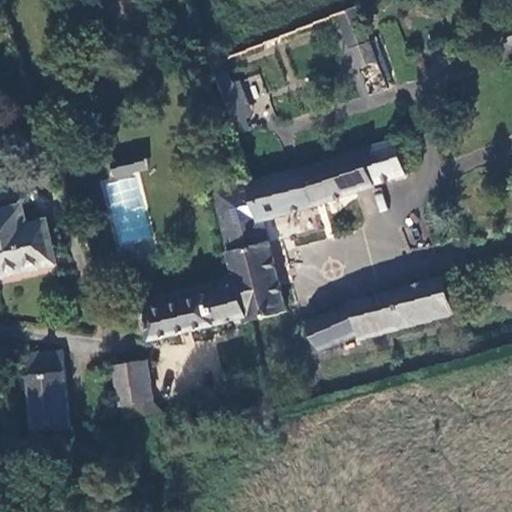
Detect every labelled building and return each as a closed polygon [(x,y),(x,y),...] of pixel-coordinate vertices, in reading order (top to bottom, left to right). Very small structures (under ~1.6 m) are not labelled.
[(382,64),(361,6),(340,14),(362,70),(382,64)] [(399,143),(251,185),(211,195),(233,273),(246,317),(248,327),(289,315),(265,223),(318,207),(376,192),(374,187),(407,177),(399,143)] [(146,161),(112,167),(113,176),(147,169),(146,161)] [(0,275),(0,276),(61,264),(53,219),(34,223),(30,205),(0,211),(0,275)] [(149,308),(156,337),(246,317),(233,273),(230,275),(228,276),(227,278),(225,281),(225,285),(225,288),(149,308)] [(370,302),(309,326),(323,352),(360,336),(365,344),(455,316),(445,282),(370,302)] [(29,363),(39,435),(73,429),(63,359),(29,363)] [(156,404),(146,364),(115,369),(125,409),(146,405),(156,404)] [(125,409),(128,419),(149,415),(146,405),(125,409)]
